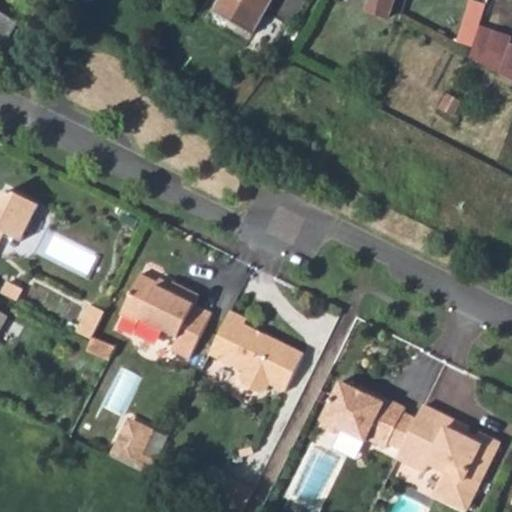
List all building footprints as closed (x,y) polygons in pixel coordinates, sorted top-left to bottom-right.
[(273,0),(222,0),(215,14),(253,35),(273,0)] [(366,0),(370,1),(368,7),(389,18),(394,0),(366,0)] [(388,19),(389,18),(368,7),(366,13),(388,19)] [(0,15),(0,51),(0,52),(15,24),(0,15)] [(511,38),(478,25),(468,57),(500,74),(509,46),(511,38)] [(511,46),(509,46),(500,74),(511,80),(511,46)] [(45,205),(15,189),(12,195),(0,198),(0,247),(9,231),(26,240),(45,205)] [(160,285),(142,276),(123,315),(142,325),(145,319),(180,337),(174,349),(192,359),(214,315),(197,306),(202,297),(176,283),(174,286),(171,291),(160,285)] [(162,280),(160,285),(171,291),(174,286),(162,280)] [(94,337),(107,310),(92,303),(79,329),(93,337),(94,337)] [(251,318),(233,310),(212,353),(246,370),(243,376),(246,384),(261,392),(270,389),(273,383),(289,391),(307,354),(248,324),(251,318)] [(94,337),(93,337),(87,347),(113,360),(119,349),(94,337)] [(360,390),(343,383),(323,421),(326,429),(336,434),(344,431),(369,443),(371,440),(389,448),(391,444),(405,450),(419,420),(406,413),(409,407),(363,386),(360,390)] [(473,428),(426,406),(419,420),(405,450),(401,458),(428,472),(432,464),(448,471),(454,485),(447,498),(470,509),(502,443),(482,433),(480,438),(478,442),(468,437),(470,433),(473,428)] [(132,425),(154,436),(158,428),(136,417),(132,425)] [(132,425),(117,455),(147,469),(153,472),(159,459),(146,452),(154,436),(132,425)] [(480,438),(470,433),(468,437),(478,442),(480,438)] [(437,493),(447,498),(454,485),(448,471),(437,493)] [(233,511),(245,511),(257,488),(228,473),(214,502),(233,511)]
